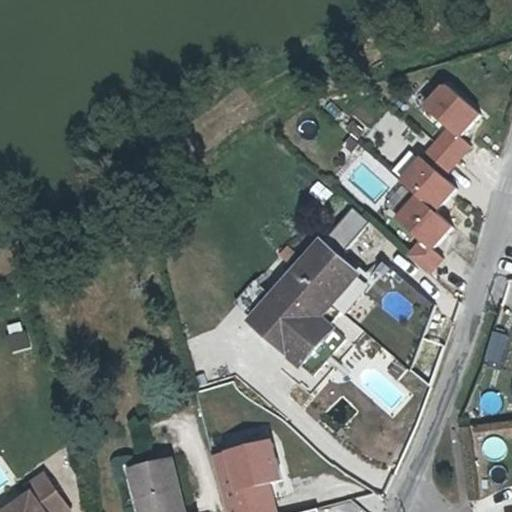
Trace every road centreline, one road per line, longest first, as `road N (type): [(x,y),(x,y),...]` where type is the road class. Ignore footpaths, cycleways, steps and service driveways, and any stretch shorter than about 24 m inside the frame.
road 1 (residential): [(511,152),(452,357),(394,494)]
road 2 (unknown): [(214,511),(178,386)]
